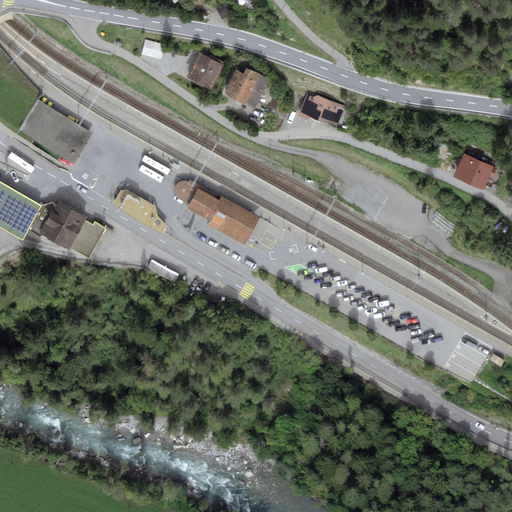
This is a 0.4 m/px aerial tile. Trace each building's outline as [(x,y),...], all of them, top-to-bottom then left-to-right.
[(164,46),(146,41),(142,55),(161,60),(164,46)] [(224,65),(201,53),(189,78),(212,89),(224,65)] [(248,69),(245,74),(238,70),(226,96),(255,109),(269,79),(248,69)] [(307,94),(298,113),(312,115),(338,123),(346,106),(318,94),(314,95),(307,94)] [(292,104),(273,96),(269,105),(287,115),(292,104)] [(39,100),(21,131),(75,163),(92,132),(39,100)] [(493,167),(464,154),(454,175),(483,188),(493,167)] [(42,203),(0,179),(0,222),(24,236),(29,226),(41,204),(42,203)] [(246,247),(261,220),(224,199),(223,201),(200,188),(188,182),(183,181),(178,183),(176,185),(175,189),(175,194),(177,198),(181,202),(189,206),(188,208),(211,221),(209,225),(246,247)] [(122,193),(115,206),(163,235),(168,227),(157,217),(156,206),(127,190),(122,193)] [(88,215),(58,198),(56,203),(53,201),(41,204),(29,226),(65,244),(66,243),(70,246),(71,244),(86,219),(88,215)] [(93,223),(86,219),(71,244),(90,255),(106,226),(95,219),(93,223)] [(180,273),(155,261),(150,271),(175,283),(180,273)] [(505,357),(495,352),(491,360),(500,365),(505,357)]
